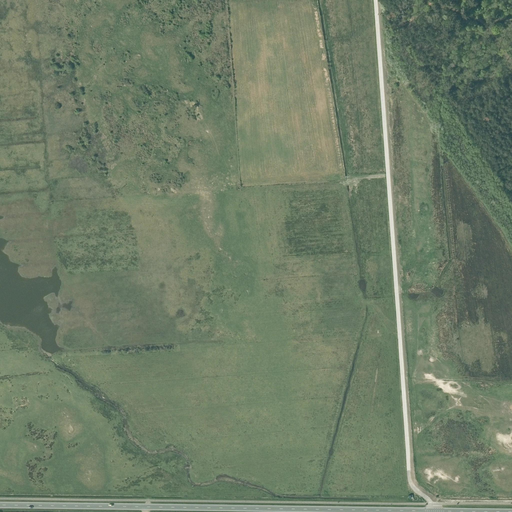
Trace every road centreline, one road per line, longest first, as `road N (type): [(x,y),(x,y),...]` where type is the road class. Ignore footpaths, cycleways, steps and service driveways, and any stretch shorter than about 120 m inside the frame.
road 1 (unclassified): [(433,511),(408,474),(376,0)]
road 2 (secondary): [(0,505),(433,511)]
